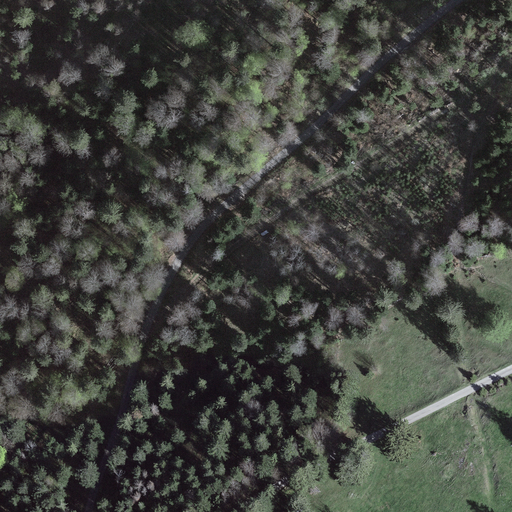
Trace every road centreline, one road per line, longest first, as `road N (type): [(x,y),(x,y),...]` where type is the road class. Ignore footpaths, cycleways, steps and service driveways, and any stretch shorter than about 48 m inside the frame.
road 1 (unclassified): [(457,0),(220,206),(174,265),(133,360),(88,511)]
road 2 (track): [(146,324),(265,222),(408,139),(494,72)]
road 3 (unclassified): [(235,511),(331,455),(511,368)]
road 4 (track): [(0,480),(133,360)]
